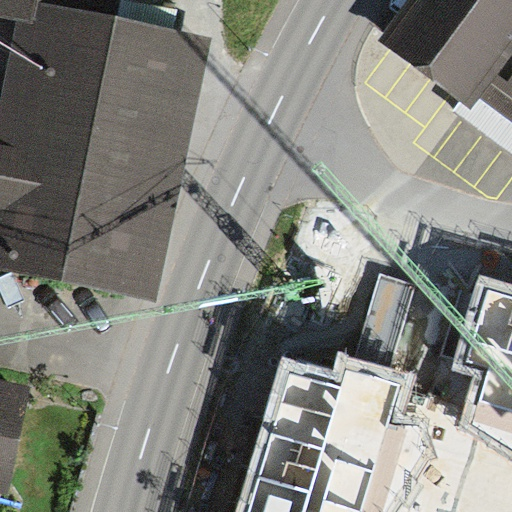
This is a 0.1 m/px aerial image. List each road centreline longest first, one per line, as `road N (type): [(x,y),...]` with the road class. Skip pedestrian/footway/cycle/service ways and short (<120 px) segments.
road 1 (tertiary): [(118,511),(163,368),(260,122)]
road 2 (residential): [(260,122),(394,194),(511,229)]
road 3 (tertiary): [(260,122),(325,0)]
